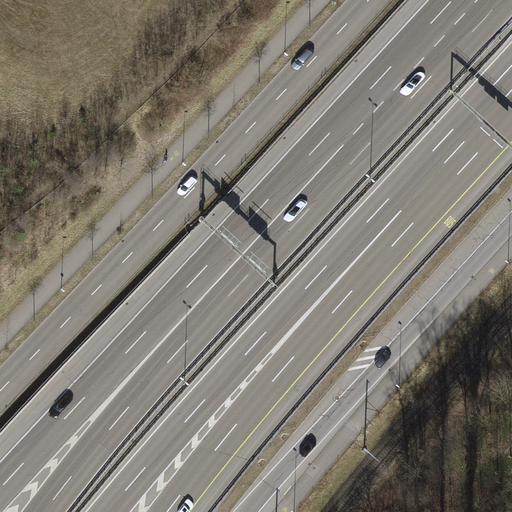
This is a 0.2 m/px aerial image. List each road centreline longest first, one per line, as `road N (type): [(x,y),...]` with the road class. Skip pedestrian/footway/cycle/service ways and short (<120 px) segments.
road 1 (primary): [(367,0),(0,391)]
road 2 (motorway): [(111,511),(253,351),(444,161)]
road 3 (primary): [(251,511),(511,221)]
road 4 (motorway): [(167,511),(389,235)]
road 5 (motorway): [(477,0),(239,257)]
road 6 (motorway): [(239,257),(0,492)]
road 7 (motorway): [(239,257),(44,511)]
road 8 (motorway): [(389,235),(511,129)]
